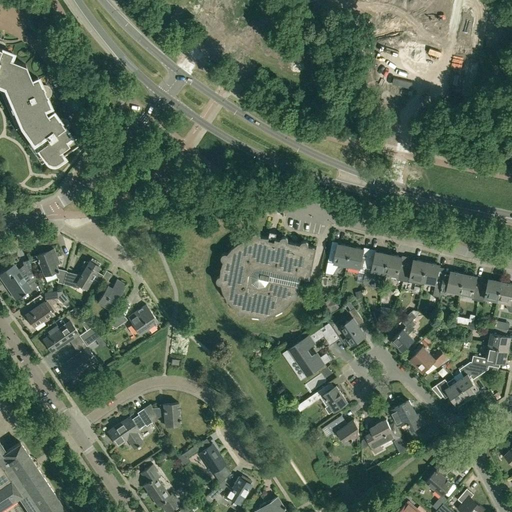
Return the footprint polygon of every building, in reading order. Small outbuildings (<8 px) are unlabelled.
[(231,0),(220,43),(251,51),(263,7),(264,0),(231,0)] [(0,90),(0,91),(16,128),(42,164),(44,162),(47,160),(48,161),(49,161),(50,162),(51,163),(52,163),(53,163),(54,163),(55,163),(56,162),(57,162),(64,157),(59,151),(69,144),(66,140),(71,136),(66,129),(68,126),(62,117),(59,119),(53,112),(49,115),(46,111),(44,107),(50,105),(46,97),(49,95),(45,85),(42,86),(38,77),(32,80),(26,64),(10,58),(12,52),(3,49),(5,46),(0,43),(0,90)] [(310,277),(315,256),(317,246),(309,245),(309,244),(309,243),(309,242),(308,241),(307,240),(306,240),(305,240),(304,240),(303,240),(302,241),(301,241),(301,242),(301,243),(289,240),(289,239),(288,238),(288,237),(287,237),(287,236),(286,236),(285,236),(284,235),(283,236),(282,236),(281,237),(281,238),(280,239),(273,237),(268,236),(261,235),(261,234),(260,233),(260,232),(259,232),(258,232),(257,232),(256,232),(255,232),(254,233),(253,234),(253,235),(253,236),(246,238),(239,242),(238,242),(232,247),(228,252),(227,252),(226,252),(225,252),(224,252),(223,253),(222,254),(222,255),(222,256),(221,256),(222,257),(222,258),(222,259),(223,259),(224,260),(221,267),(221,274),(220,275),(219,275),(218,275),(218,276),(217,277),(217,278),(217,279),(217,280),(217,281),(218,281),(218,282),(219,282),(220,283),(221,283),(223,290),(227,297),(232,303),(238,308),(237,309),(237,310),(237,311),(238,311),(238,312),(238,313),(239,313),(240,314),(241,314),(242,314),(243,314),(244,313),(245,313),(245,312),(252,314),(253,314),(260,315),(260,316),(260,317),(261,317),(262,318),(262,319),(263,319),(264,319),(265,319),(266,319),(266,318),(267,318),(267,317),(268,317),(268,316),(268,315),(268,314),(275,312),(283,308),(289,304),(293,298),(294,298),(295,298),(296,298),(297,298),(298,298),(298,297),(299,297),(299,296),(299,295),(299,294),(299,293),(299,292),(298,291),(297,291),(300,284),(301,278),(302,275),(310,277)] [(349,256),(351,245),(332,241),(326,272),(333,274),(340,263),(347,265),(349,256)] [(369,256),(370,249),(351,245),(349,256),(347,265),(360,267),(357,281),(363,282),(364,279),(369,256)] [(54,248),(36,255),(44,275),(55,271),(57,277),(59,278),(58,282),(63,283),(67,271),(67,270),(58,268),(56,264),(60,262),(54,248)] [(388,256),(389,253),(370,249),(369,256),(364,279),(371,280),(377,271),(385,272),(388,256)] [(403,280),(408,257),(389,253),(388,256),(385,272),(398,275),(397,279),(403,280)] [(423,280),(427,261),(408,257),(403,280),(422,284),(423,280)] [(67,271),(63,283),(74,286),(77,282),(86,288),(93,277),(99,281),(103,275),(96,271),(99,266),(99,265),(100,262),(92,258),(90,260),(89,261),(84,260),(83,266),(85,267),(81,275),(67,271)] [(23,293),(31,288),(24,277),(28,274),(35,272),(29,259),(23,261),(24,264),(18,269),(14,264),(0,273),(0,276),(15,299),(23,293)] [(444,274),(445,270),(439,269),(440,264),(427,261),(423,280),(436,283),(433,295),(439,296),(440,292),(444,274)] [(103,275),(99,281),(105,284),(111,273),(106,270),(103,275)] [(460,292),(464,273),(451,270),(450,275),(444,274),(440,292),(446,293),(447,290),(460,292)] [(478,300),(482,282),(476,280),(477,275),(464,273),(460,292),(473,295),(472,299),(478,300)] [(498,300),(502,281),(489,278),(488,283),(482,282),(478,300),(484,301),(485,297),(498,300)] [(117,299),(121,293),(126,284),(117,279),(112,287),(107,284),(97,301),(111,309),(115,303),(116,303),(118,299),(117,299)] [(511,282),(502,281),(498,300),(506,302),(509,311),(511,311),(511,282)] [(69,299),(61,290),(58,297),(64,303),(69,299)] [(363,296),(362,290),(355,291),(357,298),(363,297),(363,296)] [(42,319),(51,313),(44,302),(26,314),(33,325),(34,325),(37,330),(45,324),(42,319)] [(339,307),(337,302),(329,308),(332,312),(339,307)] [(139,333),(150,326),(158,321),(146,304),(138,309),(128,317),(139,333)] [(353,317),(341,325),(353,343),(366,334),(358,323),(363,320),(355,307),(349,311),(353,317)] [(125,317),(113,309),(112,312),(117,315),(111,324),(115,327),(127,319),(125,317)] [(378,314),(377,309),(370,312),(374,321),(380,319),(378,314)] [(388,319),(390,310),(383,309),(383,310),(381,318),(388,319)] [(407,325),(410,322),(413,319),(417,316),(412,310),(402,320),(406,325),(407,325)] [(415,327),(413,325),(416,323),(413,319),(410,322),(407,325),(406,325),(390,341),(396,347),(398,345),(403,349),(414,339),(409,333),(415,327)] [(52,352),(60,346),(79,333),(70,321),(59,328),(57,325),(48,331),(50,334),(43,339),(52,352)] [(330,344),(340,337),(329,322),(308,336),(288,350),(283,354),(293,369),(299,365),(302,370),(304,368),(307,373),(321,364),(322,365),(330,360),(325,353),(320,356),(317,352),(311,357),(305,348),(324,335),(330,344)] [(489,345),(508,349),(511,336),(506,335),(507,329),(489,325),(488,331),(491,332),(489,345)] [(79,335),(86,345),(101,335),(92,326),(79,335)] [(427,336),(421,341),(423,343),(426,346),(431,341),(428,337),(427,336)] [(472,361),(489,365),(499,367),(501,361),(506,362),(508,349),(489,345),(486,357),(473,355),(472,361)] [(424,369),(428,373),(450,358),(440,349),(433,356),(423,346),(411,358),(423,370),(424,369)] [(75,374),(76,374),(78,377),(81,378),(88,373),(88,370),(86,367),(96,359),(88,347),(66,362),(71,368),(70,369),(72,373),(74,373),(75,374)] [(464,376),(457,380),(468,397),(479,389),(471,377),(475,374),(477,376),(488,368),(489,365),(472,361),(471,361),(460,368),(464,376)] [(468,397),(457,380),(451,385),(445,378),(436,384),(443,395),(449,392),(457,404),(468,397)] [(332,388),(329,383),(305,399),(309,404),(319,397),(319,398),(320,397),(326,406),(325,407),(329,413),(347,401),(337,385),(332,388)] [(388,408),(395,421),(401,433),(397,425),(408,419),(412,428),(424,422),(419,413),(417,414),(409,400),(395,407),(393,405),(388,408)] [(150,403),(143,408),(152,421),(159,416),(164,415),(165,425),(180,424),(179,402),(164,403),(164,406),(153,407),(150,403)] [(130,416),(108,431),(118,445),(127,438),(134,448),(143,441),(137,432),(140,430),(138,428),(145,423),(146,425),(152,421),(143,408),(137,412),(139,414),(132,419),(130,416)] [(327,435),(331,432),(333,434),(337,430),(346,443),(351,439),(351,440),(353,438),(358,434),(359,425),(354,418),(346,424),(340,415),(322,428),(327,435)] [(401,433),(395,421),(389,424),(387,419),(371,427),(373,432),(367,436),(368,438),(364,440),(364,447),(371,443),(376,452),(383,449),(380,443),(395,436),(398,441),(403,438),(401,433)] [(432,428),(427,431),(430,437),(435,434),(432,428)] [(321,434),(317,429),(312,433),(314,435),(315,438),(321,434)] [(0,508),(21,495),(32,511),(67,511),(20,442),(5,452),(0,445),(0,508)] [(181,462),(193,454),(203,447),(199,442),(177,457),(181,462)] [(213,443),(204,448),(199,452),(212,472),(213,471),(220,481),(230,472),(224,464),(226,463),(213,443)] [(167,457),(169,455),(167,451),(165,449),(161,452),(160,453),(161,455),(164,459),(167,457)] [(442,494),(452,483),(442,474),(447,467),(449,469),(453,465),(443,457),(426,476),(428,478),(426,480),(442,494)] [(173,491),(169,494),(158,478),(161,475),(153,464),(141,472),(147,481),(143,484),(158,505),(160,503),(166,511),(180,502),(173,491)] [(242,474),(240,477),(239,476),(232,487),(229,485),(224,494),(240,503),(251,483),(250,482),(251,480),(242,474)] [(222,488),(218,484),(207,494),(211,498),(222,488)] [(474,493),(467,488),(458,498),(463,502),(458,507),(463,511),(482,511),(485,509),(471,496),(474,493)] [(269,498),(270,500),(255,510),(255,509),(254,510),(255,511),(283,511),(286,510),(284,507),(285,507),(284,505),(283,506),(277,496),(271,499),(270,498),(269,498)] [(194,511),(192,508),(196,506),(202,502),(198,497),(179,510),(179,511),(194,511)] [(422,511),(408,500),(398,511),(422,511)] [(444,503),(435,511),(454,511),(444,503)]
